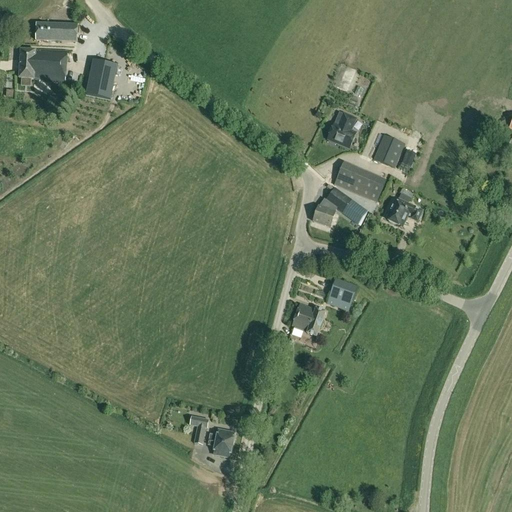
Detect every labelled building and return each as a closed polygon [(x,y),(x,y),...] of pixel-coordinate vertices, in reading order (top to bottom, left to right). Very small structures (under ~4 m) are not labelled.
[(77,43),(78,26),(66,25),(66,20),(58,20),(58,25),(37,24),(36,41),(77,43)] [(35,40),(35,34),(32,34),(33,27),(27,27),(26,40),(35,40)] [(65,84),(67,53),(20,50),(18,81),(65,84)] [(117,67),(94,62),(87,95),(110,100),(117,67)] [(362,89),(352,103),(367,113),(376,99),(362,89)] [(276,120),(285,128),(292,120),(283,112),(276,120)] [(337,144),(351,150),(357,134),(352,132),(357,120),(345,115),(342,123),(343,124),(341,127),(335,125),(329,140),(331,141),(330,143),(337,146),(337,144)] [(511,139),(505,136),(501,148),(511,152),(511,139)] [(385,137),(375,160),(395,169),(406,145),(385,137)] [(316,168),(324,173),(329,166),(321,161),(316,168)] [(334,186),(377,205),(387,181),(344,163),(334,186)] [(328,202),(344,213),(353,201),(336,190),(328,202)] [(389,222),(402,228),(408,216),(412,218),(411,219),(417,222),(422,212),(399,201),(396,207),(393,206),(389,213),(392,215),(389,222)] [(319,209),(314,223),(330,228),(335,214),(319,209)] [(353,219),(362,223),(365,216),(356,212),(353,219)] [(349,313),(358,288),(336,280),(327,305),(349,313)] [(316,311),(301,306),(293,327),(308,332),(308,334),(317,338),(320,329),(321,329),(324,322),(323,322),(326,313),(316,309),(316,311)] [(197,429),(206,431),(208,431),(210,421),(192,418),(190,427),(197,429)] [(206,431),(197,429),(194,445),(203,447),(206,431)] [(210,435),(208,442),(232,447),(235,435),(219,432),(218,437),(216,437),(216,436),(210,435)] [(232,447),(208,442),(208,446),(213,447),(212,449),(216,449),(214,456),(230,459),(232,447)]
